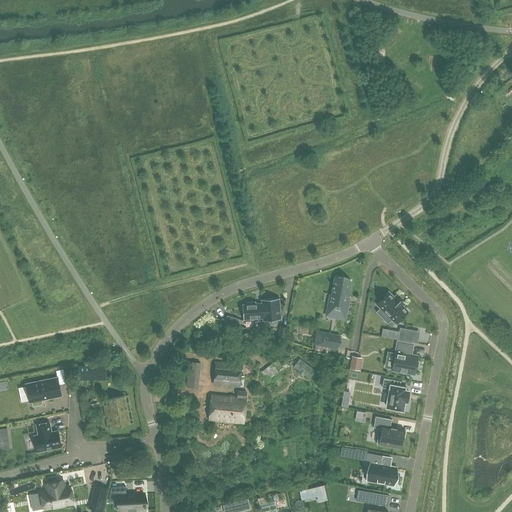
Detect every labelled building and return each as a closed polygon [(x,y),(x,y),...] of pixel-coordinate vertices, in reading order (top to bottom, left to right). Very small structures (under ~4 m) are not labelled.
[(338,279),(335,278),(334,286),(333,286),(332,287),(333,287),(332,295),(337,296),(336,304),(329,303),(326,315),(345,318),(348,301),(346,301),(350,281),(347,281),(348,278),(338,277),(338,279)] [(388,292),(377,304),(396,323),(407,311),(402,306),(404,304),(396,296),(394,298),(388,292)] [(262,320),(262,321),(281,319),(280,319),(279,306),(276,306),(275,299),(279,299),(279,298),(261,299),(261,300),(262,303),(263,318),(263,320),(262,320)] [(242,304),(243,320),(244,320),(263,318),(262,303),(261,303),(261,304),(256,304),(256,301),(246,302),(246,304),(242,304)] [(238,319),(226,315),(225,321),(236,325),(238,319)] [(278,338),(284,339),(286,327),(280,326),(278,338)] [(406,341),(408,329),(400,327),(399,331),(398,339),(406,341)] [(235,336),(238,342),(251,337),(249,331),(235,336)] [(328,346),(330,334),(318,332),(315,344),(316,344),(315,350),(329,353),(330,346),(328,346)] [(416,362),(417,357),(409,355),(410,351),(411,351),(413,344),(397,341),(392,369),(414,373),(415,368),(417,369),(418,362),(416,362)] [(360,370),(361,364),(358,364),(359,358),(352,356),(350,368),(360,370)] [(191,361),(187,387),(197,388),(201,362),(191,361)] [(240,387),(240,380),(243,380),(244,376),(241,376),(242,365),(240,365),(240,362),(237,362),(237,364),(215,362),(213,384),(240,387)] [(106,365),(84,366),(77,366),(77,380),(84,380),(106,380),(106,365)] [(273,366),(262,374),(267,381),(278,373),(273,366)] [(61,396),(58,378),(26,384),(30,402),(32,402),(33,407),(43,405),(42,400),(61,396)] [(384,378),(382,387),(390,389),(386,407),(402,410),(404,401),(407,401),(409,391),(404,390),(404,388),(399,387),(400,381),(384,378)] [(211,395),(209,419),(243,423),(246,399),(246,392),(237,391),(237,398),(211,395)] [(124,396),(106,399),(102,400),(103,404),(107,424),(107,428),(133,423),(128,395),(124,396)] [(355,418),(365,420),(366,412),(357,411),(355,418)] [(386,445),(400,448),(402,438),(404,438),(406,431),(396,429),(396,428),(390,427),(390,428),(391,419),(375,416),(373,427),(379,428),(376,443),(386,445)] [(38,435),(33,436),(37,452),(61,447),(58,431),(51,432),(49,422),(36,424),(38,435)] [(340,455),(354,458),(356,449),(342,446),(340,455)] [(394,485),(397,468),(380,465),(382,455),(367,452),(365,460),(370,461),(367,480),(394,485)] [(41,492),(29,495),(32,511),(44,508),(44,509),(73,503),(70,486),(64,488),(63,480),(61,481),(57,482),(45,484),(47,491),(41,492)] [(317,486),(319,494),(326,492),(324,484),(317,486)] [(118,495),(118,501),(119,501),(120,511),(123,511),(145,510),(145,506),(145,503),(144,493),(141,494),(140,493),(126,494),(126,486),(111,487),(110,489),(111,489),(109,496),(118,495)] [(389,495),(358,490),(356,500),(388,506),(389,495)] [(92,497),(89,508),(101,511),(104,499),(92,496),(92,497)] [(232,511),(249,508),(248,501),(247,500),(247,499),(223,505),(223,506),(223,507),(224,511),(232,511)]
